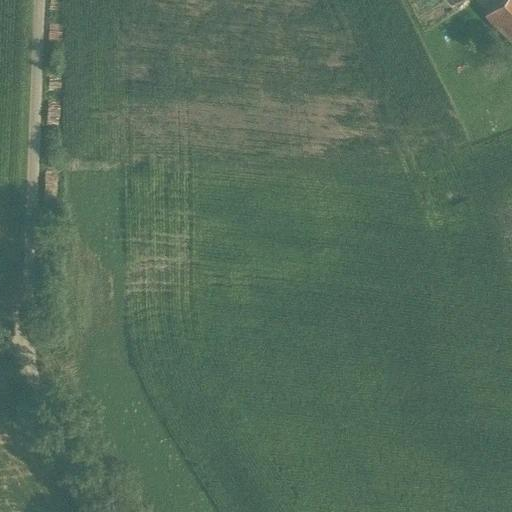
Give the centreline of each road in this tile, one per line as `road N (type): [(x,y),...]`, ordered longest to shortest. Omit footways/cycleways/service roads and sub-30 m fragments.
road 1 (track): [(26,362),(41,0)]
road 2 (unclassified): [(114,511),(34,375)]
